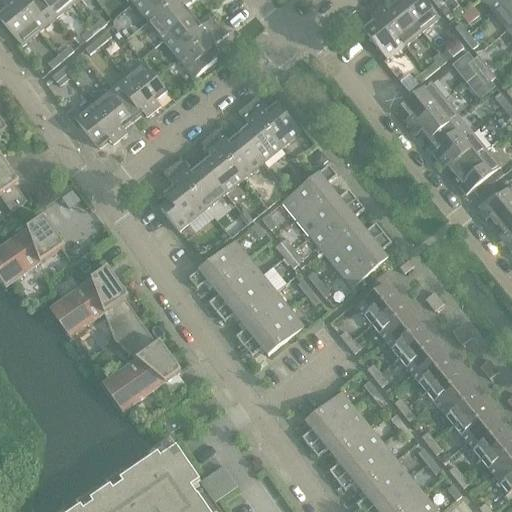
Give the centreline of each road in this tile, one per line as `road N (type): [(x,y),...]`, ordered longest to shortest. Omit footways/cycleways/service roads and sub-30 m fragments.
road 1 (residential): [(326,511),(102,197)]
road 2 (residential): [(511,287),(310,31)]
road 3 (residential): [(102,197),(289,46)]
road 4 (residential): [(102,197),(0,56)]
